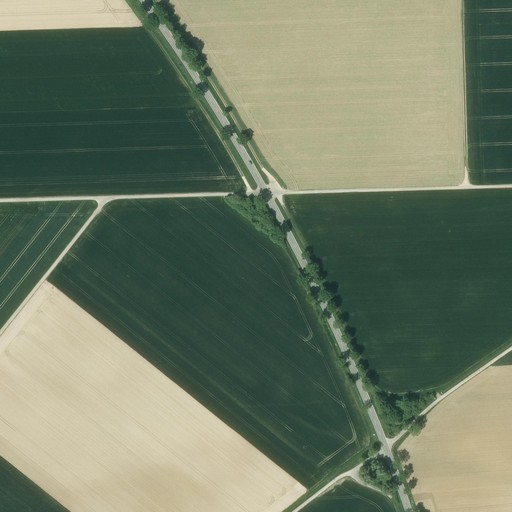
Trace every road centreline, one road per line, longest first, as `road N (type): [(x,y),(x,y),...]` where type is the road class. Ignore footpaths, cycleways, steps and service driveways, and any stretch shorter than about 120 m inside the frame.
road 1 (secondary): [(406,511),(303,261),(140,0)]
road 2 (track): [(441,398),(389,397),(372,384),(271,178),(159,0)]
road 3 (track): [(511,185),(102,197)]
road 4 (track): [(511,349),(293,511)]
road 5 (track): [(249,191),(126,0)]
road 6 (track): [(462,0),(465,186)]
road 7 (track): [(0,334),(102,197)]
